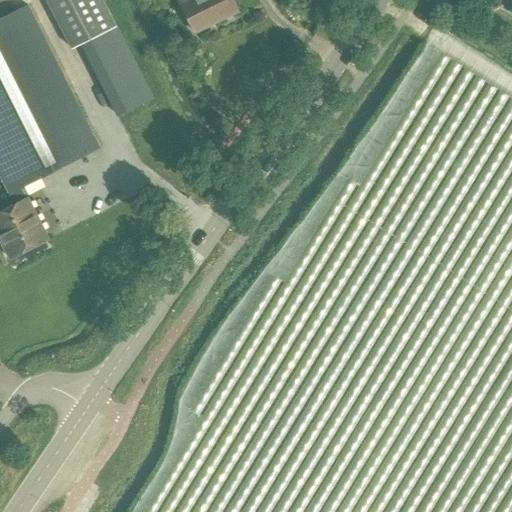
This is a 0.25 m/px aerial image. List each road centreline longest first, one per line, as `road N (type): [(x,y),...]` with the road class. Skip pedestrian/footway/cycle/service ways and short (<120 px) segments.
road 1 (tertiary): [(94,399),(379,0)]
road 2 (tertiary): [(16,511),(94,399)]
